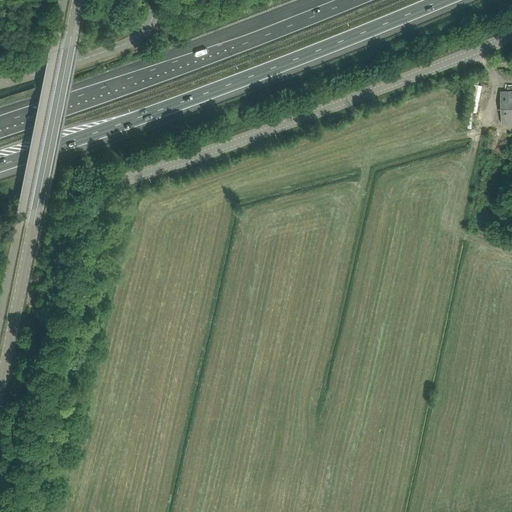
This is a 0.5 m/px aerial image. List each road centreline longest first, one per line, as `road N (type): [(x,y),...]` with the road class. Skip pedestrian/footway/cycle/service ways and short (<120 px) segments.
road 1 (tertiary): [(28,511),(98,227),(121,181),(511,36)]
road 2 (motorway): [(0,165),(444,0)]
road 3 (tertiary): [(0,393),(78,0)]
road 4 (motorway): [(351,0),(0,131)]
road 5 (unclassified): [(0,83),(129,42),(149,24),(157,0)]
